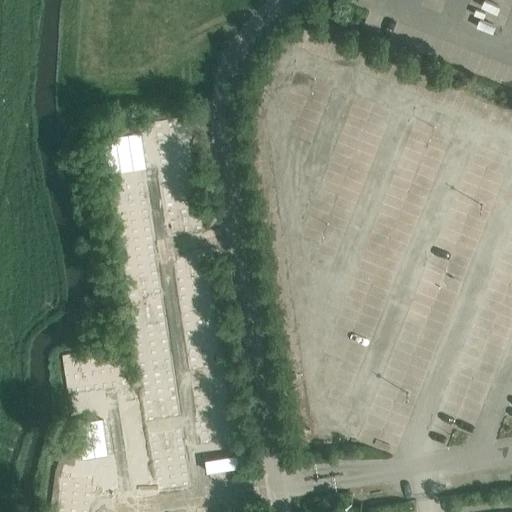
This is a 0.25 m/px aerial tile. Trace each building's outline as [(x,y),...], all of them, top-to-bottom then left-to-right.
[(135,127),(130,94),(117,96),(122,129),(135,127)] [(188,147),(180,94),(167,96),(175,149),(188,147)] [(122,129),(117,96),(104,98),(109,130),(122,129)] [(175,149),(167,96),(154,97),(162,151),(175,149)] [(109,130),(104,98),(92,100),(97,132),(109,130)] [(196,201),(188,147),(175,149),(183,203),(196,201)] [(183,203),(175,149),(162,151),(170,205),(183,203)] [(143,209),(135,155),(122,157),(130,211),(143,209)] [(130,211),(122,157),(109,159),(117,213),(130,211)] [(151,263),(143,209),(130,211),(138,265),(151,263)] [(138,265),(130,211),(117,213),(125,267),(138,265)] [(208,287),(200,233),(188,235),(196,288),(208,287)] [(196,288),(188,235),(175,237),(183,290),(196,288)] [(216,340),(208,287),(196,288),(204,342),(216,340)] [(204,342),(196,288),(183,290),(191,344),(204,342)] [(163,345),(155,291),(142,293),(150,347),(163,345)] [(150,347),(142,293),(130,295),(138,349),(150,347)] [(171,399),(163,345),(150,347),(158,401),(171,399)] [(158,401),(150,347),(138,349),(146,402),(158,401)] [(123,360),(122,348),(68,355),(69,367),(123,360)] [(125,373),(123,360),(69,367),(71,380),(125,373)] [(230,427),(222,374),(210,375),(217,429),(230,427)] [(217,429),(210,375),(197,377),(205,431),(217,429)] [(107,429),(103,397),(90,398),(95,431),(107,429)] [(95,431),(90,398),(78,400),(82,433),(95,431)] [(185,486),(177,432),(165,434),(173,488),(185,486)] [(173,488),(165,434),(152,436),(160,489),(173,488)] [(86,500),(92,455),(67,452),(61,496),(86,500)] [(242,470),(240,457),(208,462),(210,475),(242,470)]
